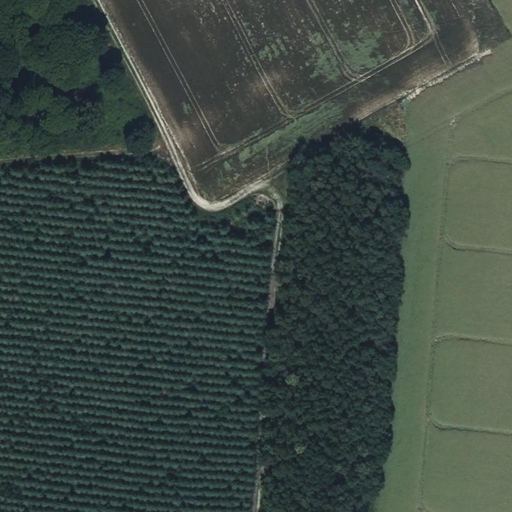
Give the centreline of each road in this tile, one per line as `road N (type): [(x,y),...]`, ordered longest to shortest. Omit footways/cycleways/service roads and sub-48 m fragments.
road 1 (track): [(260,511),(283,207),(263,186),(216,205),(198,202),(160,145)]
road 2 (track): [(0,158),(160,145),(93,0)]
